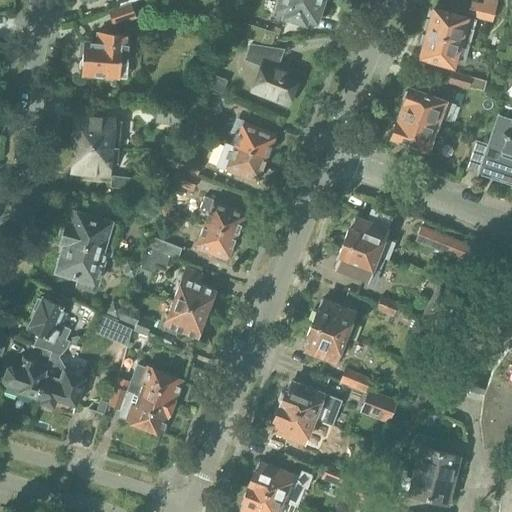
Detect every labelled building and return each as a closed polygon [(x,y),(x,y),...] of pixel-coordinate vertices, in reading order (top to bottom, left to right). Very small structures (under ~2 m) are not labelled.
[(135,0),(118,6),(108,10),(114,26),(141,16),(135,0)] [(323,0),(280,0),(277,10),(286,13),(285,17),(306,23),(307,20),(316,23),(323,0)] [(468,13),(468,15),(477,17),(493,21),(497,1),(493,0),(483,0),(482,4),(472,1),(468,13)] [(227,5),(214,9),(218,23),(231,20),(227,5)] [(468,15),(468,13),(455,10),(454,13),(434,8),(427,34),(468,46),(473,29),(466,27),(468,19),(475,22),(477,17),(468,15)] [(262,43),(267,30),(246,23),(242,36),(262,43)] [(85,41),(84,58),(81,61),(80,67),(83,71),(82,75),(126,78),(130,34),(98,32),(97,42),(85,41)] [(468,46),(427,34),(420,58),(455,68),(457,58),(465,61),(470,46),(468,46)] [(245,59),(263,66),(253,92),(287,105),(299,74),(284,68),(286,63),(280,61),(284,50),(251,44),(245,59)] [(448,83),(469,89),(472,77),(451,71),(448,83)] [(227,81),(206,72),(201,83),(222,92),(227,81)] [(410,89),(401,113),(438,126),(441,118),(450,121),(455,105),(452,104),(456,91),(422,79),(418,91),(410,89)] [(156,108),(155,123),(181,126),(183,116),(183,111),(156,108)] [(438,126),(401,113),(392,139),(428,152),(429,150),(438,154),(443,138),(434,135),(438,126)] [(488,144),(477,175),(476,179),(480,180),(481,176),(511,186),(511,118),(499,114),(488,144)] [(77,141),(77,145),(119,149),(122,121),(80,116),(78,130),(75,133),(74,139),(77,141)] [(234,146),(266,159),(275,134),(236,119),(229,141),(235,144),(234,146)] [(465,171),(477,175),(488,144),(476,140),(465,171)] [(257,183),(266,159),(234,146),(225,142),(216,166),(225,170),(225,171),(257,183)] [(164,143),(163,152),(175,153),(176,144),(164,143)] [(117,165),(119,149),(77,145),(77,146),(73,149),(73,155),(76,158),(74,172),(108,175),(109,164),(117,165)] [(174,161),(175,153),(163,152),(162,160),(174,161)] [(202,163),(179,156),(175,168),(197,176),(202,163)] [(197,176),(175,168),(170,183),(193,190),(197,176)] [(157,172),(156,183),(167,184),(168,184),(169,173),(168,173),(157,172)] [(129,189),(131,177),(112,175),(111,187),(129,189)] [(246,213),(204,197),(200,210),(208,213),(204,224),(237,237),(246,213)] [(165,198),(162,208),(170,211),(173,201),(165,198)] [(132,201),(131,215),(153,216),(154,203),(132,201)] [(343,242),(384,258),(389,259),(395,243),(384,239),(392,218),(373,210),(368,221),(357,217),(353,228),(349,226),(343,242)] [(59,241),(64,243),(64,241),(105,253),(105,254),(111,255),(120,224),(73,211),(69,223),(64,222),(63,225),(60,226),(58,234),(60,237),(59,241)] [(227,261),(237,237),(204,224),(194,249),(227,261)] [(415,242),(468,263),(474,247),(421,226),(415,242)] [(97,283),(105,254),(105,253),(64,241),(64,243),(60,255),(57,257),(55,262),(58,265),(56,271),(78,277),(76,286),(92,291),(94,282),(97,283)] [(384,258),(343,242),(337,258),(340,259),(336,269),(374,284),(384,258)] [(170,256),(147,247),(139,267),(153,272),(155,265),(165,269),(170,256)] [(139,265),(127,261),(123,273),(135,277),(139,265)] [(173,302),(207,315),(208,313),(210,312),(213,305),(211,302),(215,292),(182,279),(173,302)] [(420,318),(449,329),(465,299),(438,285),(420,318)] [(46,348),(52,350),(61,353),(63,354),(69,341),(65,339),(70,329),(54,322),(55,319),(58,320),(62,310),(60,309),(62,304),(59,303),(60,299),(46,293),(45,296),(42,295),(40,299),(37,298),(32,308),(35,310),(26,328),(38,334),(33,345),(38,346),(41,347),(46,348)] [(377,308),(385,311),(390,299),(382,296),(377,308)] [(312,323),(352,339),(358,324),(350,321),(354,310),(325,299),(321,309),(317,308),(312,323)] [(390,299),(385,311),(394,314),(398,302),(390,299)] [(107,313),(116,318),(122,306),(113,302),(107,313)] [(177,331),(197,339),(201,329),(205,327),(207,321),(205,318),(207,315),(173,302),(164,326),(165,326),(164,330),(176,335),(177,331)] [(118,322),(122,323),(133,327),(134,328),(133,331),(146,336),(152,321),(140,315),(141,312),(125,306),(118,322)] [(113,319),(102,314),(94,332),(105,337),(113,319)] [(446,335),(449,329),(420,318),(419,320),(416,318),(410,331),(439,347),(445,335),(446,335)] [(352,339),(312,323),(305,339),(308,340),(304,351),(334,363),(338,353),(346,355),(352,339)] [(511,511),(511,343),(509,346),(493,368),(486,388),(472,385),(470,384),(469,385),(468,385),(467,386),(466,386),(465,388),(465,389),(464,390),(465,391),(465,392),(466,394),(467,395),(468,395),(469,396),(484,399),(480,420),(481,430),(483,447),(483,448),(495,445),(511,441),(511,511)] [(18,391),(38,398),(52,350),(46,348),(41,347),(37,361),(26,358),(22,368),(11,366),(7,368),(4,380),(6,385),(4,392),(17,396),(18,391)] [(52,350),(38,398),(41,399),(40,403),(54,408),(56,400),(75,405),(80,393),(84,394),(87,382),(83,381),(85,377),(57,368),(61,353),(52,350)] [(149,368),(138,394),(138,395),(170,407),(175,394),(179,393),(181,387),(179,384),(181,380),(149,368)] [(344,368),(339,381),(367,393),(372,379),(344,368)] [(321,376),(318,383),(326,386),(329,379),(321,376)] [(118,377),(115,386),(129,391),(131,382),(118,377)] [(286,389),(280,404),(324,422),(332,425),(342,400),(293,380),(289,390),(286,389)] [(138,394),(129,391),(115,386),(114,385),(107,405),(118,409),(117,411),(120,412),(118,416),(128,420),(160,433),(161,430),(165,429),(167,423),(165,420),(170,407),(138,395),(138,394)] [(390,420),(396,404),(367,393),(361,409),(390,420)] [(332,425),(324,422),(280,404),(279,407),(275,406),(271,416),(275,417),(273,421),(276,422),(272,432),(303,444),(307,434),(327,441),(333,425),(332,425)] [(450,418),(440,416),(438,424),(448,426),(450,418)] [(420,446),(414,470),(454,480),(460,456),(441,451),(443,440),(416,434),(413,445),(420,446)] [(401,442),(399,441),(386,437),(377,463),(392,468),(401,442)] [(299,475),(291,472),(261,461),(258,471),(255,469),(248,486),(296,505),(303,487),(306,488),(311,474),(301,470),(299,475)] [(331,479),(336,465),(328,462),(322,475),(331,479)] [(345,468),(336,465),(331,479),(330,480),(346,486),(350,478),(342,475),(345,468)] [(401,492),(398,503),(426,510),(428,500),(448,505),(454,480),(414,470),(408,494),(401,492)] [(511,511),(511,478),(502,477),(498,511),(511,511)] [(248,486),(242,502),(245,503),(241,511),(293,511),(296,505),(248,486)] [(367,486),(362,500),(375,505),(380,491),(367,486)] [(425,511),(426,510),(398,503),(396,511),(425,511)]
